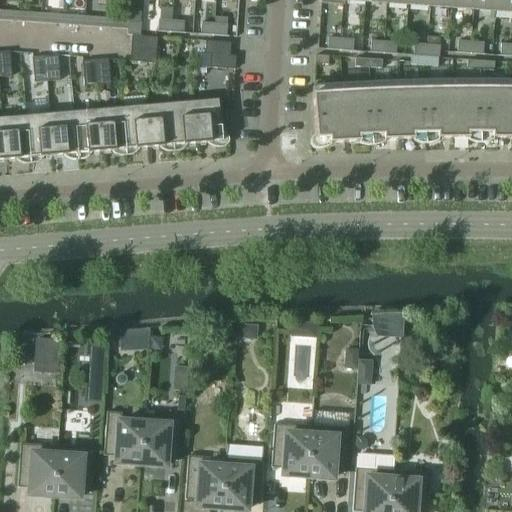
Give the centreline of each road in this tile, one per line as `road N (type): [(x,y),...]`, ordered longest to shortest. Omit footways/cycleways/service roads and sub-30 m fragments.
road 1 (residential): [(0,249),(263,225),(511,228)]
road 2 (residential): [(270,176),(0,198)]
road 3 (residential): [(511,175),(270,176)]
road 4 (residential): [(270,176),(279,0)]
